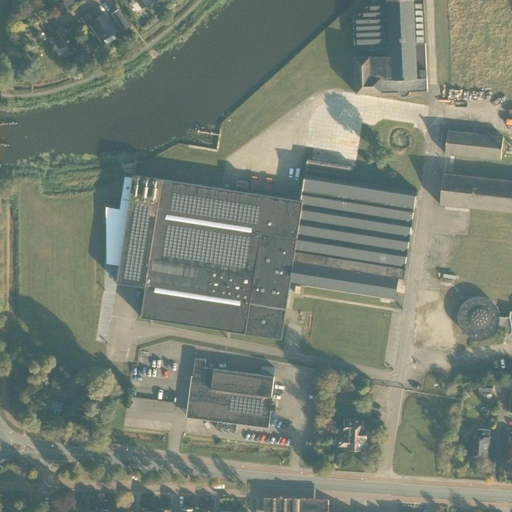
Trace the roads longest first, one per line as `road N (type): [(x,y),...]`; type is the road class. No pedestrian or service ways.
road 1 (secondary): [(511,498),(299,484),(44,451)]
road 2 (residential): [(42,485),(232,491)]
